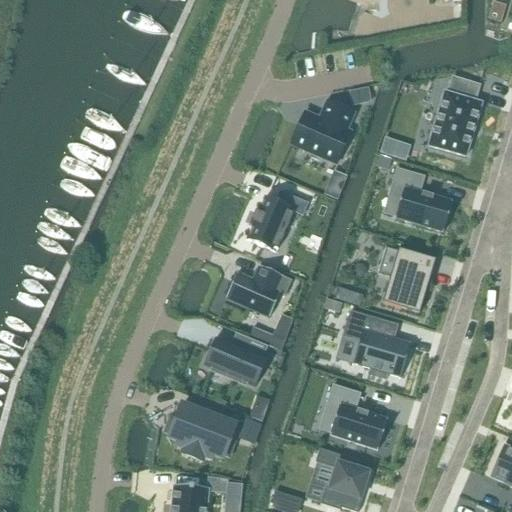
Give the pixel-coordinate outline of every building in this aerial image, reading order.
[(492,5),(486,22),(493,24),(499,26),(505,8),(493,5),(492,5)] [(442,98),(427,149),(457,158),(465,160),(482,105),(474,103),(479,87),(451,79),(446,95),(443,94),(442,98)] [(367,91),(347,94),(350,109),(363,106),(370,105),(367,94),(367,91)] [(303,114),(289,146),(335,167),(350,134),(346,133),(348,127),(354,115),(325,102),(320,114),(319,117),(317,120),(303,114)] [(379,157),(375,168),(386,172),(390,161),(379,157)] [(396,171),(391,188),(402,192),(394,219),(394,221),(442,235),(451,204),(418,195),(423,179),(396,171)] [(332,174),(323,198),(330,201),(337,203),(346,179),(339,177),(332,174)] [(253,227),(246,243),(270,253),(272,250),(276,251),(291,216),(287,214),(288,212),(301,218),(307,206),(278,193),(273,206),(263,202),(258,216),(254,214),(252,219),(249,225),(253,227)] [(384,299),(382,306),(383,306),(417,316),(433,263),(427,261),(398,253),(393,272),(384,299)] [(237,275),(225,300),(268,319),(279,295),(283,297),(290,283),(258,268),(253,279),(252,282),(237,275)] [(337,291),(333,302),(358,310),(361,298),(337,291)] [(325,302),(322,311),(328,313),(338,316),(340,307),(331,304),(325,302)] [(349,314),(342,340),(353,343),(358,345),(351,366),(368,371),(367,377),(386,383),(388,378),(392,379),(398,381),(408,346),(403,344),(392,341),(394,337),(396,328),(349,314)] [(252,329),(247,340),(266,348),(279,353),(283,342),(271,337),(252,329)] [(212,347),(203,367),(205,368),(253,389),(253,388),(264,363),(264,362),(261,361),(266,350),(265,349),(264,349),(235,336),(235,337),(231,345),(229,349),(214,342),(212,347)] [(331,387),(326,402),(339,406),(329,437),(376,452),(386,421),(355,411),(360,396),(331,387)] [(227,447),(234,428),(180,406),(176,416),(173,425),(167,423),(162,436),(168,438),(167,440),(221,461),(222,459),(227,461),(232,449),(227,447)] [(243,422),(236,441),(252,448),(260,428),(243,422)] [(497,463),(489,480),(511,491),(511,450),(504,447),(497,463)] [(319,451),(314,464),(332,470),(330,476),(320,506),(338,511),(339,509),(348,511),(356,511),(370,472),(366,470),(358,468),(359,464),(336,457),(319,451)] [(206,480),(205,492),(208,492),(209,492),(209,495),(224,496),(225,485),(227,485),(227,483),(206,480)] [(224,496),(224,502),(240,503),(242,487),(227,485),(225,485),(224,496)] [(206,511),(208,492),(205,492),(172,488),(169,511),(206,511)] [(273,494),(270,511),(271,511),(270,511),(297,511),(301,502),(274,494),(273,494)]
